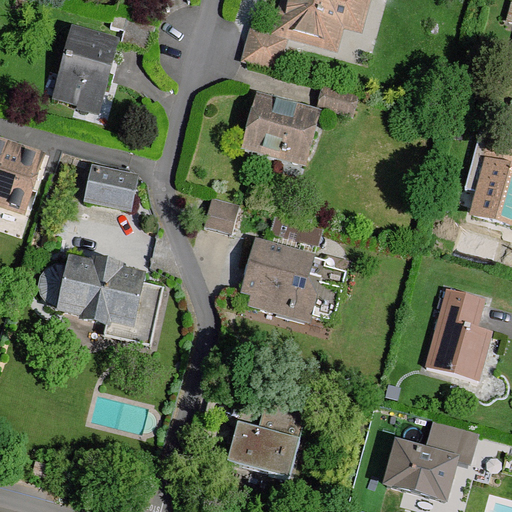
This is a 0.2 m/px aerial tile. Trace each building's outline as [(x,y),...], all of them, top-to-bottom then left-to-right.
[(287,0),(278,34),(331,48),(338,24),(359,30),(367,0),(287,0)] [(125,33),(129,20),(115,16),(112,29),(125,33)] [(158,28),(129,20),(125,33),(121,48),(150,56),(158,28)] [(76,34),(57,99),(98,111),(116,45),(76,34)] [(279,72),(286,43),(253,34),(245,63),(279,72)] [(359,99),(325,90),(320,110),(354,119),(359,99)] [(260,101),(247,147),(307,163),(320,118),(260,101)] [(511,144),(482,136),(466,192),(481,196),(475,217),(511,226),(511,144)] [(0,204),(24,213),(41,161),(0,147),(0,204)] [(134,182),(97,174),(91,204),(128,212),(134,182)] [(214,202),(206,230),(233,238),(241,209),(214,202)] [(279,217),(274,242),(321,252),(327,228),(279,217)] [(313,263),(257,247),(251,270),(257,272),(253,283),(260,285),(253,310),(273,316),(275,309),(311,319),(316,302),(307,285),(313,263)] [(66,311),(75,272),(61,269),(53,271),(43,279),(41,292),(43,300),(49,307),(57,310),(66,311)] [(139,284),(76,269),(75,272),(66,311),(65,313),(109,324),(129,328),(139,287),(139,284)] [(163,292),(139,287),(129,328),(109,324),(107,335),(152,345),(163,292)] [(480,302),(449,293),(427,370),(472,382),(486,333),(473,329),(480,302)] [(304,430),(308,416),(267,405),(263,420),(304,430)] [(239,428),(228,466),(290,483),(300,444),(239,428)] [(387,489),(445,504),(455,466),(469,469),(477,440),(435,429),(428,456),(398,448),(387,489)]
